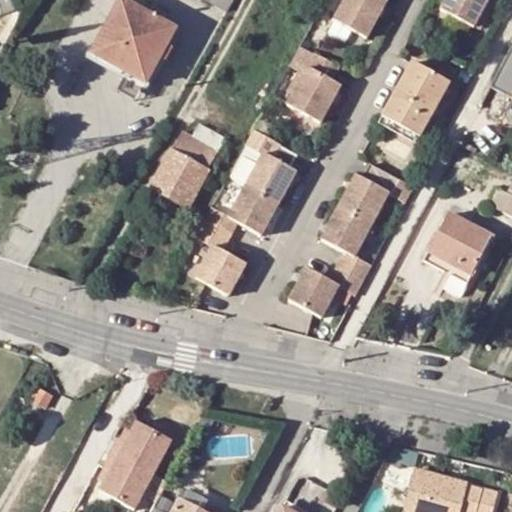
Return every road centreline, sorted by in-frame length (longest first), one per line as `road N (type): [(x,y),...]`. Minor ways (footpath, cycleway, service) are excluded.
road 1 (residential): [(217,364),(419,0)]
road 2 (residential): [(324,383),(511,15)]
road 3 (tertiary): [(217,364),(0,305)]
road 4 (unknown): [(135,344),(42,511)]
road 5 (tertiary): [(501,420),(324,383)]
